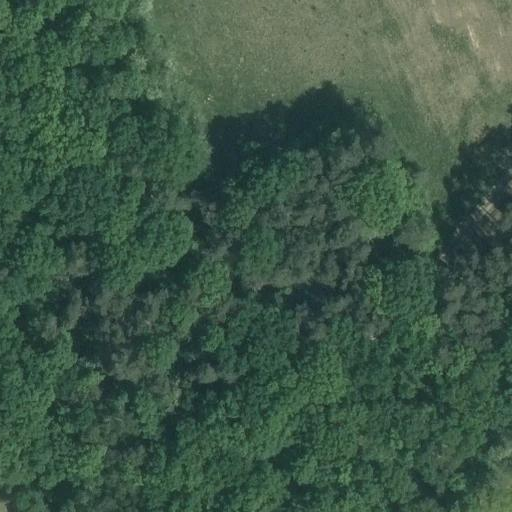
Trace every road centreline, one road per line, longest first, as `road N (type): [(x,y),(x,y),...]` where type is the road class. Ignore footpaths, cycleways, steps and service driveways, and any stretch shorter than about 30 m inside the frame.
road 1 (track): [(189,511),(511,196)]
road 2 (track): [(71,511),(0,373)]
